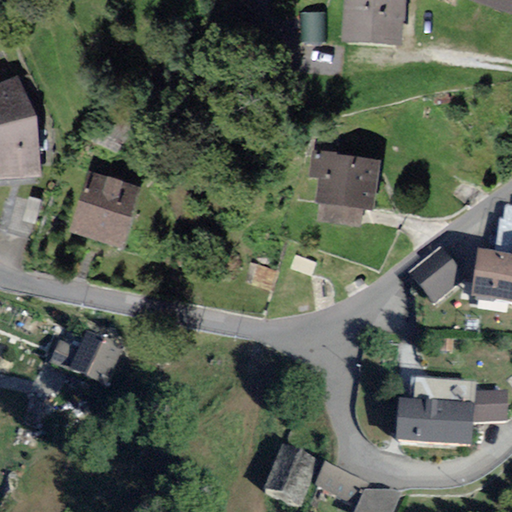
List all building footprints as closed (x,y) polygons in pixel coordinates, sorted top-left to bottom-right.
[(400,0),(348,0),(345,38),(398,42),(400,0)] [(511,0),(473,0),(511,12),(511,0)] [(0,187),(42,177),(21,95),(0,100),(0,187)] [(137,130),(118,121),(105,148),(125,157),(137,130)] [(383,170),(329,163),(323,208),(377,216),(383,170)] [(143,199),(95,184),(79,238),(127,252),(143,199)] [(41,208),(22,203),(14,231),(33,236),(41,208)] [(447,261),(421,282),(441,308),(467,287),(447,261)] [(511,270),(488,266),(482,306),(511,310),(511,270)] [(117,353),(86,338),(79,354),(61,346),(54,361),(103,384),(117,353)] [(424,412),(409,411),(408,449),(478,450),(480,392),(425,391),(424,412)] [(322,469),(288,456),(273,495),(307,508),(322,469)] [(400,511),(406,500),(334,469),(325,491),(366,508),(364,511),(400,511)]
